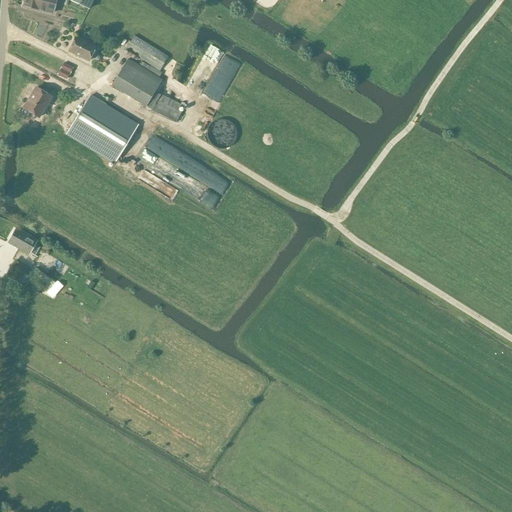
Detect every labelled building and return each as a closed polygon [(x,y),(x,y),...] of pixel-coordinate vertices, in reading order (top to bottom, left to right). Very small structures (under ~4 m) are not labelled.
[(25,0),(24,6),(53,13),(55,0),(25,0)] [(70,0),(89,9),(93,0),(70,0)] [(159,70),(168,57),(134,36),(125,49),(159,70)] [(89,61),(95,47),(76,37),(69,52),(89,61)] [(209,58),(212,59),(209,66),(204,64),(202,69),(213,74),(223,53),(213,48),(209,58)] [(213,78),(229,87),(242,64),(227,55),(213,78)] [(127,59),(111,85),(145,106),(154,92),(162,80),(158,78),(162,73),(151,66),(150,67),(141,62),(139,66),(127,59)] [(64,64),(61,70),(71,75),(74,69),(64,64)] [(61,70),(58,77),(67,82),(71,75),(61,70)] [(192,83),(207,84),(208,75),(205,75),(205,78),(192,78),(192,83)] [(39,118),(51,97),(36,88),(23,108),(39,118)] [(160,96),(154,92),(145,106),(152,110),(152,111),(177,123),(182,112),(179,110),(181,105),(160,95),(160,96)] [(114,164),(138,125),(90,96),(66,135),(114,164)] [(231,117),(236,105),(225,100),(220,112),(231,117)] [(180,189),(216,208),(231,180),(154,139),(148,150),(181,167),(172,184),(144,169),(139,179),(175,198),(180,189)] [(34,256),(42,243),(16,229),(8,243),(29,255),(30,253),(34,256)] [(61,277),(73,260),(55,249),(44,266),(61,277)] [(24,274),(28,267),(14,261),(7,275),(20,281),(24,274)] [(27,285),(31,278),(24,274),(20,281),(27,285)] [(40,291),(42,292),(46,285),(37,280),(33,286),(40,291)]
